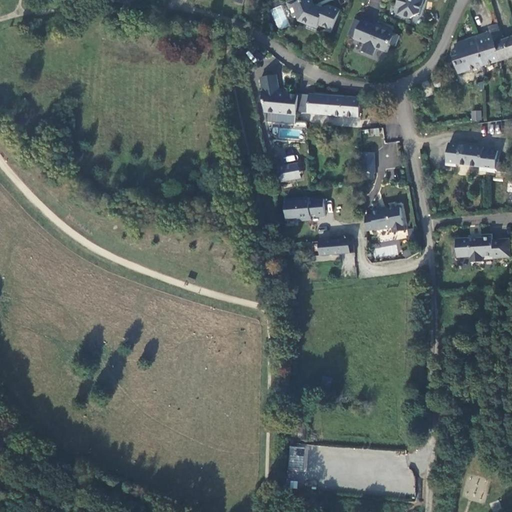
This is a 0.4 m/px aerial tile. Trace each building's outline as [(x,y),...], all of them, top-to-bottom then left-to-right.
[(330,28),(339,8),(327,4),(323,5),(322,7),(312,3),(310,0),(288,0),(286,1),(292,14),(295,14),(297,18),(315,26),(316,22),(330,28)] [(421,0),(396,0),(395,6),(398,7),(396,14),(408,17),(418,12),(421,0)] [(278,30),(290,25),(281,5),(270,9),(278,30)] [(359,19),(351,37),(362,42),(359,50),(370,54),(373,47),(384,51),(388,44),(392,46),(397,35),(386,31),(387,29),(374,23),(373,25),(359,19)] [(511,56),(511,37),(503,40),(498,24),(489,27),(491,31),(476,36),(481,49),(478,50),(484,66),(511,56)] [(484,66),(478,50),(481,49),(476,36),(455,44),(459,55),(454,57),(459,74),(484,66)] [(297,116),(299,94),(289,94),(280,93),(280,89),(278,74),(262,78),(264,92),(263,92),(266,112),(297,116)] [(358,117),(360,98),(310,94),(308,113),(358,117)] [(471,111),(471,121),(481,121),(481,111),(471,111)] [(497,161),(498,150),(484,148),(484,147),(449,143),(447,165),(457,167),(457,164),(481,167),(481,171),(495,173),(496,171),(506,172),(507,163),(497,161)] [(375,179),(374,173),(376,173),(375,153),(362,153),(363,179),(375,179)] [(302,178),(299,163),(278,168),(281,182),(302,178)] [(323,216),(322,199),(314,199),(314,201),(308,202),(308,198),(283,200),(285,219),(296,218),(296,221),(309,220),(308,214),(314,214),(315,217),(323,216)] [(405,231),(401,207),(387,209),(383,210),(380,208),(372,210),(373,214),(366,215),(367,232),(376,230),(376,231),(393,228),(393,233),(405,231)] [(511,257),(510,238),(493,239),(492,233),(481,235),(482,238),(470,239),(470,238),(457,239),(458,257),(471,256),(471,263),(484,262),(484,258),(511,257)] [(320,256),(354,253),(352,238),(321,241),(314,242),(315,256),(320,256)] [(397,241),(376,241),(375,257),(397,257),(397,241)] [(306,442),(306,424),(293,424),(293,438),(288,438),(288,441),(306,442)] [(304,470),(305,447),(290,446),(289,469),(304,470)]
